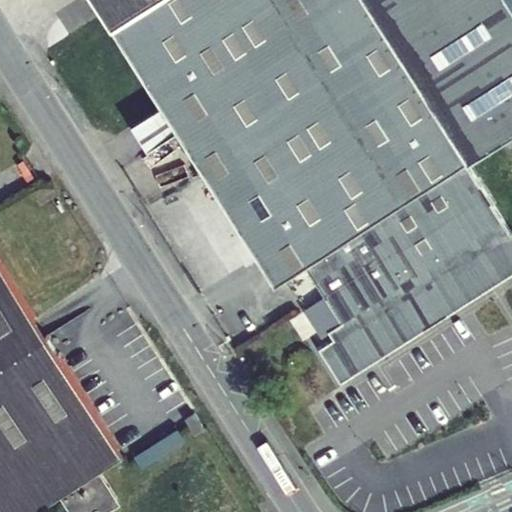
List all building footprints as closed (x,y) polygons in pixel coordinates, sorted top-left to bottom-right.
[(511,232),(469,165),(494,149),(397,0),(93,0),(165,111),(133,131),(149,156),(181,136),(198,163),(180,174),(246,277),(265,265),(280,290),(287,286),(304,311),(327,296),(347,327),(333,336),(337,343),(322,353),(344,388),(511,278),(511,232)] [(511,0),(397,0),(494,149),(511,137),(511,0)] [(0,511),(136,511),(125,495),(149,479),(70,358),(58,366),(47,349),(60,341),(0,248),(0,511)] [(70,358),(60,341),(47,349),(58,366),(70,358)] [(228,449),(218,434),(209,440),(218,455),(228,449)]
